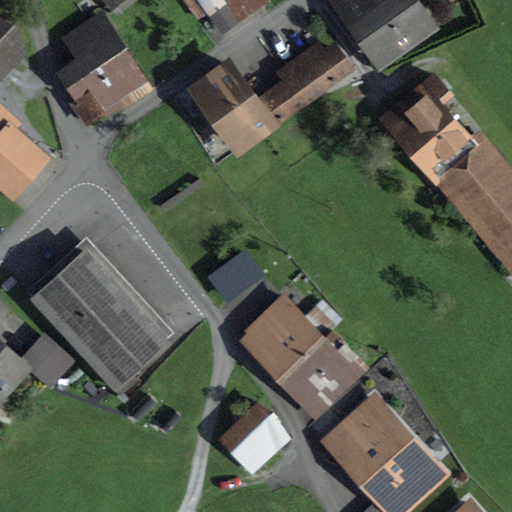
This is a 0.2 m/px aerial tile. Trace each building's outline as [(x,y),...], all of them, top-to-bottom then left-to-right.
[(112,0),(122,11),(134,0),(112,0)] [(200,0),(208,10),(222,0),(200,0)] [(224,0),(238,19),(263,0),(224,0)] [(357,26),(392,0),(338,0),(357,26)] [(380,59),(430,23),(413,0),(392,0),(357,26),(380,59)] [(14,22),(6,14),(0,20),(0,74),(22,52),(14,22)] [(61,72),(78,97),(71,101),(85,122),(120,98),(125,106),(150,90),(101,16),(69,38),(81,57),(61,72)] [(317,46),(282,71),(290,82),(305,101),(350,68),(336,49),(325,57),(317,46)] [(271,123),(272,125),(305,101),(290,82),(258,106),(227,65),(197,87),(240,146),(271,123)] [(439,175),(444,171),(474,145),(433,95),(432,96),(426,90),(417,98),(411,92),(406,97),(411,103),(392,119),(439,175)] [(144,117),(162,145),(181,133),(162,105),(144,117)] [(0,162),(1,163),(23,138),(0,117),(0,162)] [(474,145),(444,171),(511,251),(511,188),(475,144),(474,145)] [(25,145),(7,165),(26,182),(43,161),(25,145)] [(165,337),(86,250),(35,296),(120,390),(133,378),(127,371),(165,337)] [(245,252),(213,276),(228,296),(260,272),(245,252)] [(259,328),(250,337),(285,374),(332,329),(335,326),(316,307),(305,319),(283,297),(255,324),(259,328)] [(320,411),(367,366),(332,329),(285,374),(320,411)] [(24,359),(46,380),(67,358),(45,337),(24,359)] [(0,391),(24,365),(0,342),(0,391)] [(373,398),(334,434),(348,450),(343,455),(383,498),(390,491),(403,506),(433,479),(420,464),(427,457),(373,398)] [(221,435),(251,468),(287,436),(258,402),(221,435)]
